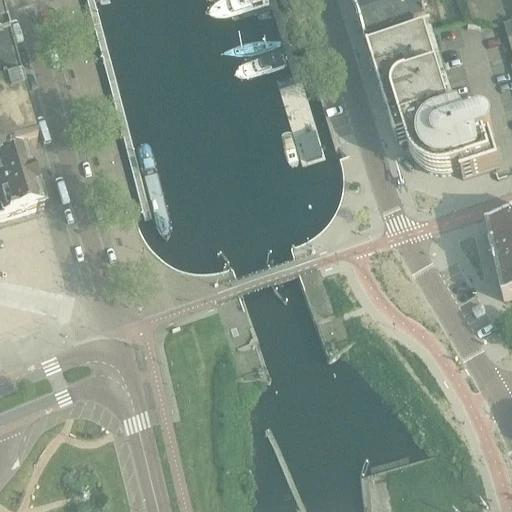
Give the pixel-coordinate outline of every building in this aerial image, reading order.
[(352,0),(355,10),(385,0),(352,0)] [(419,0),(385,0),(355,10),(366,43),(427,24),(419,0)] [(406,144),(407,146),(408,148),(408,150),(409,152),(410,156),(411,159),(412,161),(414,164),(415,166),(417,168),(419,170),(421,172),(422,173),(424,174),(426,175),(427,176),(429,177),(430,177),(432,178),(433,178),(435,179),(436,179),(438,180),(440,180),(441,180),(442,180),(443,180),(444,180),(445,180),(447,180),(451,179),(453,178),(461,176),(463,181),(462,181),(462,182),(494,172),(499,171),(491,144),(492,142),(492,141),(493,139),(493,138),(493,136),(492,134),(491,133),(490,132),(489,131),(488,130),(486,130),(485,130),(484,130),(483,130),(457,138),(427,41),(433,39),(433,37),(432,36),(370,56),(370,55),(369,56),(370,58),(371,58),(372,62),(373,65),(372,66),(378,85),(379,85),(380,88),(381,92),(380,92),(386,111),(387,111),(388,114),(389,118),(388,118),(397,147),(399,147),(398,147),(401,146),(406,144)] [(0,98),(18,93),(7,53),(6,53),(6,54),(0,56),(0,98)] [(0,163),(26,156),(35,153),(28,127),(25,119),(26,119),(18,93),(0,98),(0,163)] [(314,137),(299,141),(306,164),(321,159),(314,137)] [(0,225),(39,213),(43,212),(26,156),(0,163),(0,225)] [(511,225),(510,226),(487,231),(503,304),(511,301),(511,225)]
